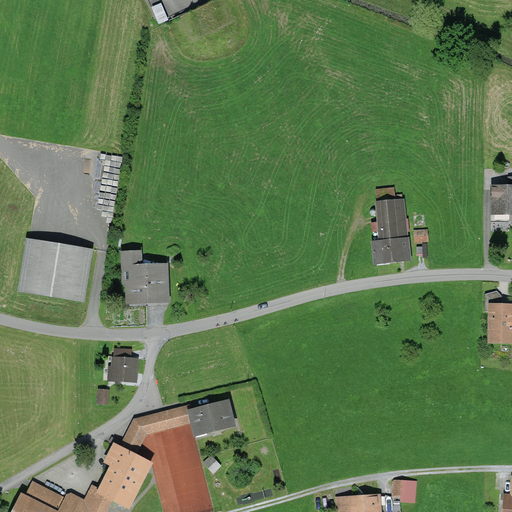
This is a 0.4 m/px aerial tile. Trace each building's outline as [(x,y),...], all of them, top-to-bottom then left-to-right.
[(203,59),(214,58),(227,54),(240,47),(248,32),(247,15),(237,0),(214,0),(200,6),(166,23),(168,30),(176,46),(186,57),(203,59)] [(511,211),(511,179),(509,179),(509,190),(494,190),(494,211),(511,211)] [(372,244),(375,263),(408,258),(402,203),(377,205),(381,243),(372,244)] [(415,232),(415,242),(427,241),(426,231),(415,232)] [(83,302),(91,250),(60,245),(27,240),(19,291),(83,302)] [(131,271),(132,298),(163,297),(162,270),(140,270),(139,255),(124,255),(125,271),(131,271)] [(491,312),(490,340),(511,341),(511,331),(511,307),(498,308),(497,292),(485,295),(484,311),(491,312)] [(134,380),(134,373),(137,373),(137,361),(129,361),(130,351),(115,350),(114,367),(110,367),(109,378),(134,380)] [(99,391),(98,402),(106,403),(107,392),(99,391)] [(233,424),(227,403),(191,413),(190,413),(192,422),(195,431),(205,428),(206,431),(233,424)] [(134,456),(145,434),(192,422),(190,413),(191,413),(189,407),(141,419),(143,426),(134,428),(132,427),(120,449),(114,446),(114,447),(107,461),(106,462),(115,466),(101,492),(100,493),(111,498),(127,506),(127,505),(148,464),(149,464),(134,456)] [(414,497),(415,483),(401,482),(400,497),(414,497)] [(103,511),(111,498),(100,493),(101,492),(96,489),(87,508),(71,500),(65,502),(65,500),(34,485),(26,500),(22,498),(14,511),(103,511)] [(379,511),(379,496),(337,500),(337,511),(379,511)]
